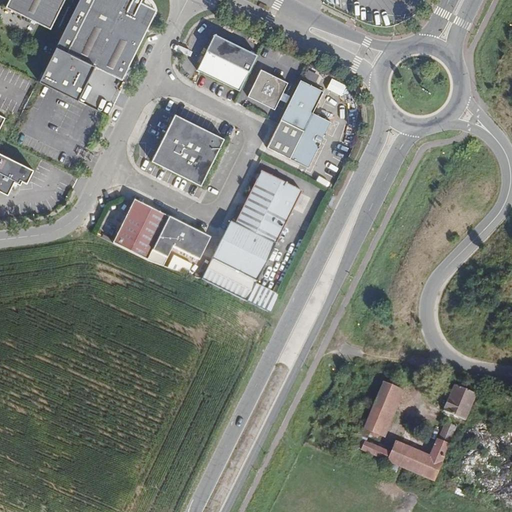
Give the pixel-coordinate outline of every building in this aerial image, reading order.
[(11,0),(7,8),(51,30),(66,0),(11,0)] [(152,19),(150,18),(152,14),(139,7),(140,3),(141,0),(131,0),(130,3),(127,2),(128,0),(79,0),(39,83),(77,102),(94,68),(121,81),(145,33),(152,19)] [(150,18),(152,19),(155,11),(140,3),(139,7),(152,14),(150,18)] [(239,91),(256,55),(215,35),(198,70),(239,91)] [(274,109),(288,83),(261,69),(248,96),(274,109)] [(340,95),(345,85),(330,78),(325,88),(340,95)] [(278,124),(267,148),(309,168),(331,122),(313,113),(323,92),(300,80),(278,124)] [(0,190),(7,194),(14,181),(20,184),(22,181),(26,183),(33,169),(0,153),(0,126),(5,117),(0,114),(0,190)] [(200,186),(224,139),(175,114),(151,161),(200,186)] [(243,208),(235,224),(276,245),(302,192),(262,172),(243,208)] [(112,243),(147,260),(168,217),(133,200),(112,243)] [(168,217),(147,260),(162,268),(172,247),(197,259),(201,257),(210,238),(168,217)] [(230,222),(222,239),(227,241),(235,224),(230,222)] [(202,279),(213,285),(248,302),(256,284),(276,245),(235,224),(227,241),(222,239),(220,243),(202,279)] [(256,284),(248,302),(271,314),(275,307),(280,296),(256,284)] [(403,388),(387,382),(367,428),(377,432),(382,434),(403,388)] [(467,420),(478,393),(457,385),(445,411),(467,420)] [(377,432),(367,428),(357,450),(435,483),(459,427),(447,423),(431,458),(398,444),(393,456),(369,445),(372,436),(375,437),(377,432)]
